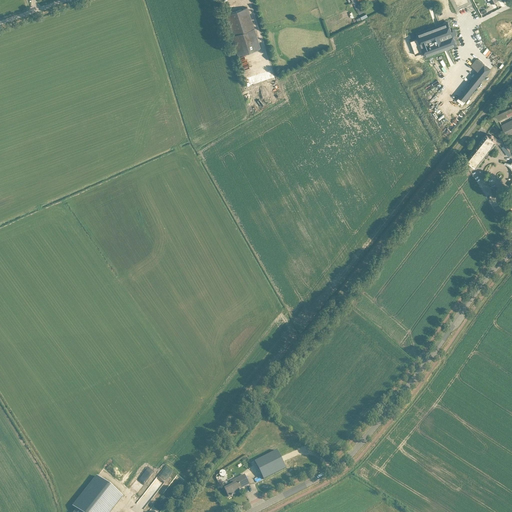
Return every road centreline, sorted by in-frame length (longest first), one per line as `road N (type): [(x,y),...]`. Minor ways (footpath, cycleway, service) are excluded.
road 1 (tertiary): [(251,511),(349,455),(511,252)]
road 2 (unknown): [(62,511),(45,468),(0,398)]
